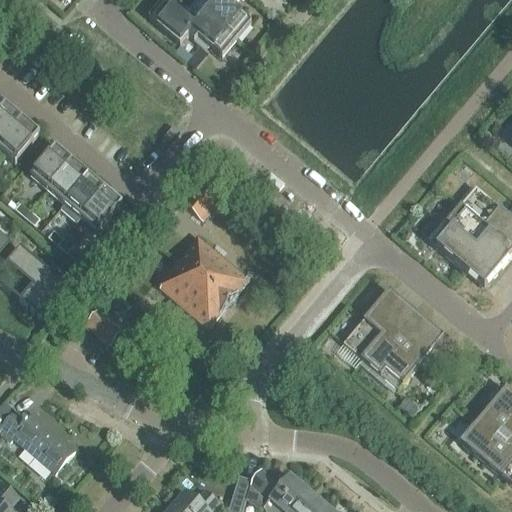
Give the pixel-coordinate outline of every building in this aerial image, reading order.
[(240,0),(201,0),(211,8),(212,9),(219,0),(227,0),(235,7),(240,0)] [(211,8),(204,17),(235,44),(250,26),(232,11),(235,7),(227,0),(219,0),(212,9),(211,8)] [(148,22),(179,49),(187,40),(186,39),(197,26),(185,16),(181,20),(163,4),(148,22)] [(235,44),(204,17),(192,7),(185,16),(197,26),(186,39),(187,40),(199,50),(203,45),(221,61),(235,44)] [(185,65),(191,59),(179,49),(174,56),(185,65)] [(5,109),(0,115),(0,148),(21,123),(5,109)] [(0,155),(14,167),(39,138),(21,123),(0,148),(0,155)] [(29,181),(46,195),(71,166),(54,151),(29,181)] [(63,209),(88,180),(71,166),(46,195),(63,209)] [(88,180),(63,209),(79,223),(104,193),(88,180)] [(202,226),(222,201),(203,186),(183,210),(202,226)] [(429,247),(466,278),(483,293),(511,259),(511,223),(475,192),(429,247)] [(104,193),(79,223),(97,238),(102,242),(121,220),(115,216),(122,208),(104,193)] [(14,214),(23,222),(29,215),(19,207),(14,214)] [(29,215),(23,222),(33,230),(39,223),(29,215)] [(47,242),(57,250),(62,243),(52,235),(47,242)] [(0,255),(10,244),(0,236),(0,255)] [(205,285),(230,306),(248,285),(197,242),(178,264),(204,286),(205,285)] [(62,243),(57,250),(66,258),(72,251),(62,243)] [(5,268),(31,290),(18,306),(39,324),(66,292),(65,291),(66,290),(67,291),(72,285),(51,267),(45,274),(19,252),(5,268)] [(207,334),(230,306),(205,285),(204,286),(178,264),(167,278),(170,280),(158,293),(207,334)] [(397,395),(431,355),(443,341),(388,295),(376,309),(342,349),(397,395)] [(109,351),(124,332),(100,312),(85,330),(109,351)] [(459,447),(502,483),(511,491),(511,398),(505,392),(459,447)] [(411,422),(419,412),(406,401),(398,411),(411,422)] [(0,410),(0,436),(9,445),(12,442),(54,478),(75,455),(33,418),(26,425),(4,406),(0,410)] [(293,511),(307,495),(289,480),(281,490),(261,473),(252,483),(252,484),(248,495),(246,503),(256,511),(262,511),(263,511),(293,511)] [(238,480),(228,511),(243,511),(246,503),(248,495),(252,484),(238,480)] [(0,511),(10,511),(18,503),(0,487),(0,511)] [(185,495),(170,511),(215,511),(219,508),(205,495),(197,505),(185,495)] [(324,511),(325,511),(307,495),(293,511),(324,511)] [(37,508),(42,511),(46,511),(48,510),(41,503),(37,508)]
